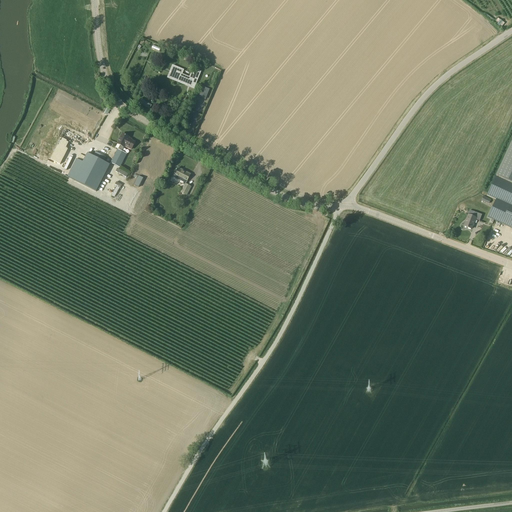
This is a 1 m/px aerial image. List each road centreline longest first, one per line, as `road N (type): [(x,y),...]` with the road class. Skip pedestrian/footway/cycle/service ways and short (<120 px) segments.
road 1 (unclassified): [(342,206),(283,194),(129,113),(103,74),(94,0)]
road 2 (unclassified): [(342,206),(261,362),(164,511)]
road 3 (unclassified): [(342,206),(422,97),(511,30)]
road 4 (unclassified): [(511,266),(342,206)]
